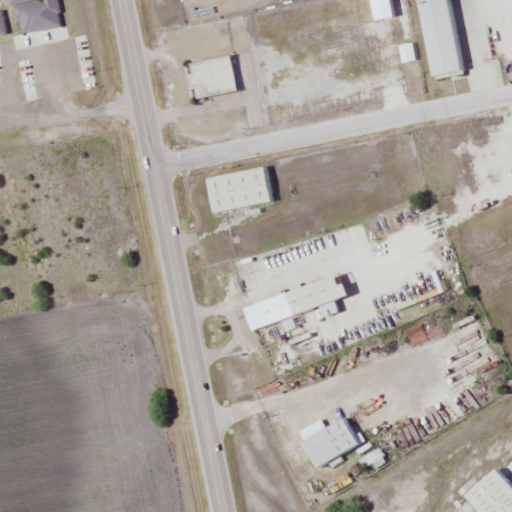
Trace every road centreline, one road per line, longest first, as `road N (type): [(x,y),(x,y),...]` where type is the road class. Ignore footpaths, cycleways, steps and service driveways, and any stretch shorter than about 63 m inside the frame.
road 1 (secondary): [(121,0),(223,511)]
road 2 (residential): [(154,165),(511,93)]
